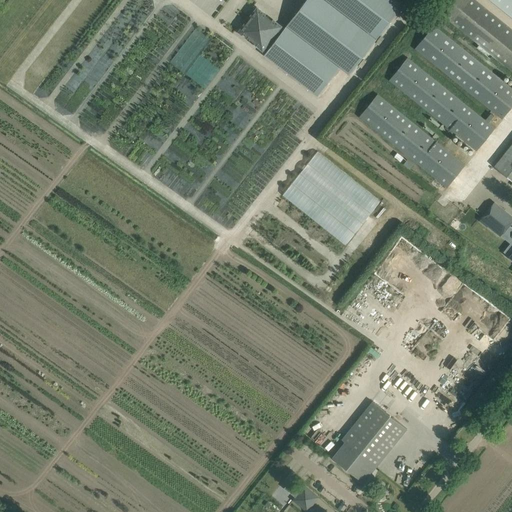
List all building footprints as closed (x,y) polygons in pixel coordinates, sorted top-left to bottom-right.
[(267,50),(263,55),(317,96),(340,66),(350,74),(404,3),(399,0),(305,0),(282,30),(278,27),(279,26),(257,9),(240,31),(262,48),(263,47),(267,50)] [(453,0),(442,15),(452,22),(511,71),(511,29),(475,0),(453,0)] [(511,0),(490,0),(511,17),(511,0)] [(414,49),(464,88),(502,120),(511,107),(511,89),(433,26),(414,49)] [(193,27),(168,61),(203,87),(217,68),(199,55),(211,39),(193,27)] [(495,128),(407,57),(389,81),(476,151),(495,128)] [(378,94),(359,118),(447,189),(465,165),(378,94)] [(511,144),(494,167),(511,181),(511,144)] [(314,149),(280,195),(345,244),(380,198),(314,149)] [(488,226),(500,236),(511,222),(507,218),(509,215),(494,202),(479,220),(487,227),(488,226)] [(442,277),(446,268),(418,257),(414,267),(442,277)] [(407,429),(372,401),(341,439),(345,442),(332,457),(363,482),(365,480),(363,479),(374,465),(376,467),(377,466),(376,466),(366,458),(396,421),(406,429),(406,430),(407,429)] [(289,482),(284,488),(288,492),(293,486),(289,482)] [(292,500),(306,511),(307,511),(319,497),(304,485),(292,500)]
